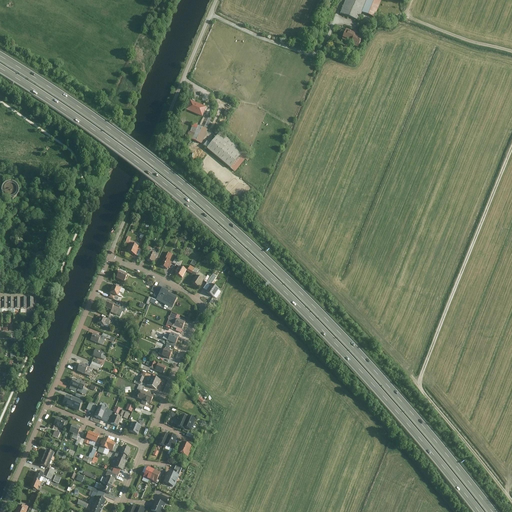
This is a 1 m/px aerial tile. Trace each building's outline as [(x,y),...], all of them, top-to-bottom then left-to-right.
[(366,0),(346,0),(342,12),(360,18),(366,0)] [(381,0),(368,0),(364,11),(375,15),(381,0)] [(346,30),(343,38),(348,40),(352,41),(351,43),(351,45),(358,48),(361,40),(355,37),(356,34),(346,30)] [(190,101),(186,110),(202,116),(206,108),(190,101)] [(192,140),(202,144),(208,129),(198,125),(192,140)] [(218,134),(206,149),(229,168),(242,153),(218,134)] [(0,192),(14,199),(19,186),(4,180),(0,189),(0,192)] [(128,252),(135,255),(139,247),(130,244),(127,249),(129,250),(128,252)] [(150,250),(146,260),(153,263),(157,256),(155,255),(156,253),(150,250)] [(170,254),(167,252),(160,266),(168,270),(169,268),(172,263),(167,260),(170,254)] [(187,271),(180,267),(175,275),(183,279),(187,271)] [(128,275),(119,272),(116,279),(124,283),(128,275)] [(196,276),(191,283),(199,288),(204,281),(196,276)] [(122,289),(113,285),(110,294),(115,296),(118,298),(122,289)] [(212,296),(216,290),(210,286),(205,292),(212,296)] [(172,293),(163,288),(162,290),(159,295),(156,300),(165,305),(166,304),(174,307),(179,298),(171,294),(172,293)] [(120,306),(107,301),(104,308),(117,313),(120,306)] [(108,320),(100,316),(97,324),(105,327),(105,325),(109,326),(109,325),(111,321),(108,320)] [(177,319),(174,326),(177,328),(182,330),(186,322),(177,319)] [(93,334),(90,341),(103,346),(105,340),(100,338),(101,337),(93,334)] [(179,338),(171,335),(168,342),(176,345),(179,338)] [(104,353),(96,349),(93,356),(101,360),(101,359),(105,361),(107,355),(103,354),(104,353)] [(173,353),(165,350),(162,357),(170,360),(173,353)] [(80,364),(77,372),(89,377),(91,373),(88,372),(89,371),(87,370),(88,368),(80,364)] [(167,367),(158,364),(155,371),(164,375),(167,367)] [(139,384),(138,389),(144,390),(145,384),(143,383),(144,377),(141,376),(140,381),(136,381),(136,384),(139,384)] [(156,391),(160,381),(153,377),(151,381),(150,380),(147,386),(156,391)] [(82,383),(74,379),(71,387),(78,390),(82,383)] [(147,394),(141,392),(137,399),(142,402),(141,404),(146,406),(147,404),(150,405),(154,397),(151,396),(151,395),(147,393),(147,394)] [(74,399),(67,396),(63,405),(79,412),(83,402),(74,398),(74,399)] [(90,402),(87,409),(94,412),(97,404),(90,402)] [(126,409),(132,412),(134,406),(128,404),(126,409)] [(105,414),(106,410),(98,407),(94,418),(102,421),(105,414)] [(118,427),(124,412),(121,411),(119,416),(115,414),(111,425),(118,427)] [(183,430),(184,428),(188,419),(181,416),(177,428),(183,430)] [(191,431),(196,420),(189,417),(188,419),(184,428),(191,431)] [(66,422),(57,419),(54,426),(58,428),(56,432),(60,434),(62,430),(66,422)] [(129,432),(138,436),(141,428),(143,428),(145,424),(139,421),(137,426),(131,424),(130,427),(131,427),(129,432)] [(81,429),(73,426),(69,434),(73,435),(73,436),(77,438),(81,429)] [(95,445),(99,437),(89,433),(84,444),(88,446),(90,443),(95,445)] [(166,447),(169,437),(164,435),(159,446),(165,448),(166,447)] [(171,449),(176,438),(170,435),(169,437),(166,447),(171,449)] [(109,450),(112,442),(104,439),(101,447),(109,450)] [(192,447),(183,443),(180,448),(179,448),(177,453),(188,458),(190,453),(189,453),(192,447)] [(122,455),(120,459),(125,461),(126,457),(128,458),(131,450),(123,447),(120,455),(122,455)] [(47,451),(43,458),(51,462),(55,454),(47,451)] [(51,462),(43,458),(40,466),(48,470),(51,462)] [(127,462),(125,461),(120,459),(118,458),(114,468),(123,471),(127,462)] [(176,473),(179,475),(182,468),(176,465),(174,469),(177,470),(176,473)] [(143,477),(149,480),(154,469),(148,466),(143,477)] [(154,469),(149,480),(156,483),(161,472),(154,469)] [(170,471),(164,483),(173,487),(179,475),(176,473),(170,471)] [(38,472),(34,480),(40,483),(44,475),(38,472)] [(106,477),(108,478),(115,481),(117,477),(107,473),(106,477)] [(53,481),(59,484),(61,478),(56,475),(53,481)] [(115,481),(108,478),(105,485),(112,488),(115,481)] [(40,483),(34,480),(30,488),(37,491),(40,483)] [(109,496),(112,488),(105,485),(104,487),(99,485),(97,490),(109,496)] [(170,498),(160,494),(158,499),(168,503),(170,498)] [(106,501),(98,497),(95,503),(90,501),(89,504),(102,510),(106,501)] [(77,504),(86,509),(88,504),(79,499),(77,504)] [(151,510),(154,511),(161,511),(165,505),(156,500),(151,510)]
